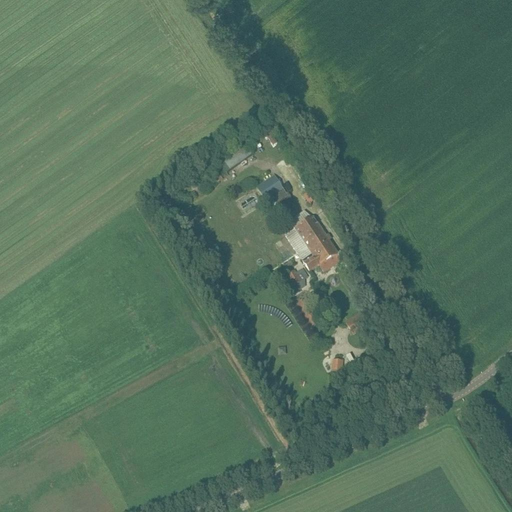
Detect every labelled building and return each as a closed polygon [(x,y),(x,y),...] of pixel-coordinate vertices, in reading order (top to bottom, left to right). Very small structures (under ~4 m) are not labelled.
[(253,156),(242,141),(216,159),(227,174),(253,156)] [(224,179),(219,174),(213,179),(217,184),(224,179)] [(271,198),(280,210),(282,214),(290,209),(287,205),(293,202),(288,194),(286,195),(282,189),(274,177),(256,188),(265,202),(271,198)] [(303,196),(309,206),(320,199),(314,190),(303,196)] [(295,231),(285,237),(297,255),(325,238),(313,220),(295,231)] [(310,253),(301,260),(304,264),(309,273),(319,266),(323,272),(339,262),(335,257),(337,255),(328,242),(325,238),(308,250),(310,253)] [(296,274),(294,271),(286,276),(287,277),(281,281),(283,285),(278,288),(283,297),(289,294),(291,297),(305,287),(305,280),(308,278),(303,269),(296,274)] [(306,300),(297,306),(311,328),(319,323),(306,300)] [(375,305),(345,323),(352,336),(383,317),(375,305)] [(387,342),(394,338),(390,331),(383,335),(387,342)] [(337,361),(334,361),(334,372),(342,373),(343,361),(340,361),(337,361)] [(357,381),(370,374),(364,364),(351,370),(357,381)]
